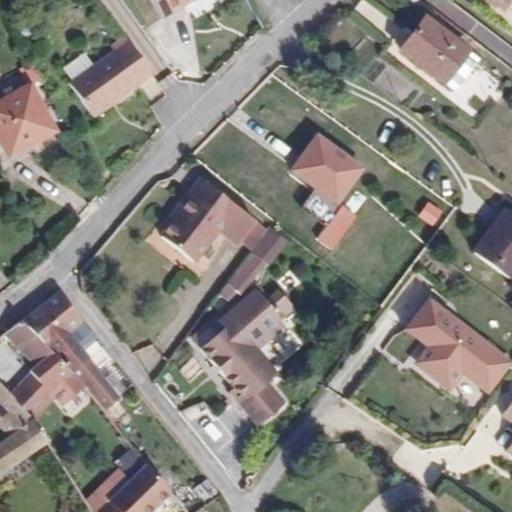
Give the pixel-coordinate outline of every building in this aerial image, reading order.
[(143,0),(156,19),(184,0),(143,0)] [(443,79),(446,79),(472,47),(473,45),(421,3),(393,37),(443,79)] [(154,74),(128,37),(111,48),(114,53),(93,68),(72,83),(70,84),(94,118),(154,74)] [(455,86),(482,55),(472,47),(446,79),(455,86)] [(59,77),(72,83),(93,68),(79,61),(59,77)] [(25,71),(0,85),(0,137),(7,149),(30,136),(32,140),(56,126),(25,71)] [(357,158),(314,128),(287,163),(329,196),(357,158)] [(235,236),(248,247),(263,227),(195,174),(171,205),(174,207),(167,219),(156,231),(160,235),(177,249),(189,256),(213,225),(233,240),(235,236)] [(511,255),(511,203),(502,196),(471,240),(505,265),(511,255)] [(339,210),(327,200),(303,234),(314,243),(339,210)] [(174,207),(171,205),(163,215),(167,219),(174,207)] [(170,259),(177,249),(160,235),(153,245),(170,259)] [(223,307),(228,313),(199,341),(235,379),(230,383),(260,415),(283,392),(266,374),(277,364),(250,336),(278,309),(270,301),(273,299),(265,290),(262,292),(251,281),(223,307)] [(73,378),(98,405),(113,392),(77,349),(61,329),(75,315),(54,291),(19,317),(60,362),(65,368),(73,378)] [(469,318),(483,327),(498,302),(485,293),(469,318)] [(510,358),(425,300),(404,331),(489,389),(510,358)] [(77,349),(92,333),(75,315),(61,329),(77,349)] [(0,391),(0,399),(6,408),(25,393),(30,389),(60,362),(19,317),(0,329),(0,340),(24,367),(17,373),(21,377),(0,391)] [(35,396),(65,368),(60,362),(30,389),(35,396)] [(25,393),(31,401),(35,396),(30,389),(25,393)] [(6,408),(18,423),(37,407),(31,401),(25,393),(6,408)] [(0,466),(34,443),(18,423),(6,408),(0,399),(0,466)] [(136,446),(79,499),(91,511),(148,511),(174,488),(136,446)]
